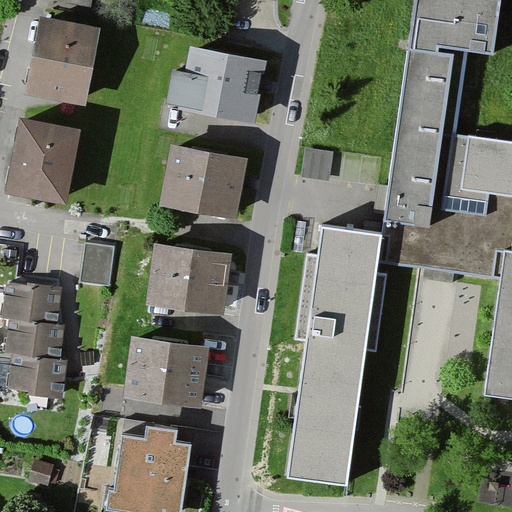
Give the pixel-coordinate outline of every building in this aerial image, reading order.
[(511,143),(459,137),(470,59),(494,62),(502,0),(405,0),(398,56),(402,56),(380,220),(384,220),(382,235),(316,226),(282,478),(347,486),(365,352),(377,354),(388,268),(496,282),(481,396),(511,400),(511,143)] [(21,100),(82,111),(95,34),(35,23),(21,100)] [(263,66),(185,53),(181,79),(168,77),(161,115),(253,130),(263,66)] [(61,208),(74,136),(15,126),(3,198),(61,208)] [(328,176),(333,149),(307,144),(303,171),(328,176)] [(243,164),(169,151),(159,206),(233,219),(243,164)] [(226,254),(151,244),(143,306),(218,315),(226,254)] [(114,253),(85,249),(80,285),(109,289),(114,253)] [(25,289),(4,287),(1,321),(7,322),(3,356),(9,356),(6,388),(26,390),(25,396),(61,400),(65,363),(59,363),(62,328),(56,328),(60,290),(25,287),(25,289)] [(203,348),(129,339),(122,396),(196,404),(203,348)] [(122,433),(119,433),(111,490),(105,489),(103,505),(154,511),(181,511),(191,442),(150,436),(151,425),(124,421),(122,433)] [(28,482),(49,488),(55,470),(33,463),(28,482)]
